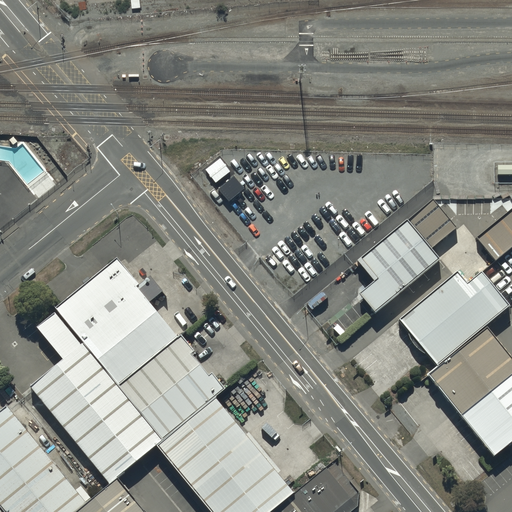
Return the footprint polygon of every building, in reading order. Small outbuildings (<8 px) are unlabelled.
[(511,160),(496,160),(496,169),(511,169),(511,160)] [(201,177),(226,207),(233,202),(208,172),(201,177)] [(403,223),(391,207),(366,226),(379,242),(403,223)] [(511,211),(477,240),(495,263),(511,249),(511,211)] [(441,264),(407,223),(356,264),(372,283),(358,294),(377,316),(441,264)] [(368,240),(359,248),(365,256),(375,247),(368,240)] [(154,447),(212,399),(221,392),(116,266),(37,331),(62,362),(29,390),(108,485),(114,480),(154,447)] [(438,367),(486,328),(511,308),(482,273),(467,285),(459,276),(401,323),(438,367)] [(199,293),(192,299),(205,314),(212,308),(199,293)] [(511,446),(511,358),(486,328),(438,367),(434,370),(425,378),(494,461),(511,446)] [(274,511),(293,497),(212,399),(154,447),(207,511),(274,511)] [(0,509),(2,511),(72,511),(84,502),(7,409),(0,415),(0,509)] [(293,497),(274,511),(361,511),(365,509),(330,466),(293,497)] [(140,511),(114,480),(108,485),(84,502),(72,511),(140,511)]
